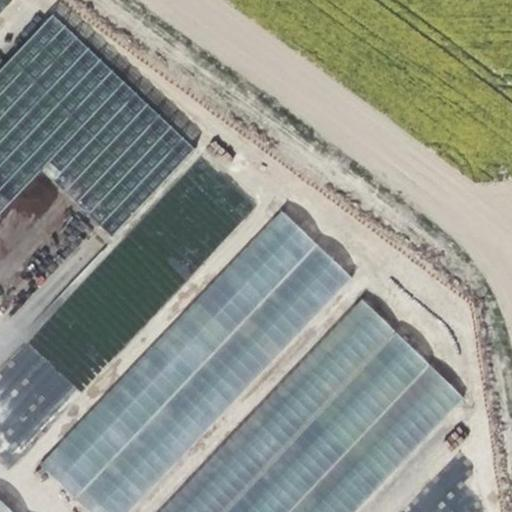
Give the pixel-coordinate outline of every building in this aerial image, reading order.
[(196,152),(51,16),(0,70),(0,219),(40,178),(109,243),(196,152)] [(228,185),(197,213),(212,228),(199,240),(209,250),(251,211),(228,185)] [(318,249),(281,214),(38,460),(74,496),(318,249)] [(126,511),(352,283),(318,249),(74,496),(90,511),(126,511)] [(46,322),(27,342),(81,391),(161,305),(109,257),(47,323),(46,322)] [(225,511),(399,335),(362,298),(152,511),(225,511)] [(292,511),(432,367),(399,335),(225,511),(292,511)] [(0,443),(14,456),(76,389),(24,342),(0,368),(0,443)] [(363,511),(470,404),(432,367),(292,511),(363,511)] [(452,457),(442,477),(459,485),(469,465),(452,457)] [(0,511),(19,511),(1,495),(0,496),(0,511)]
